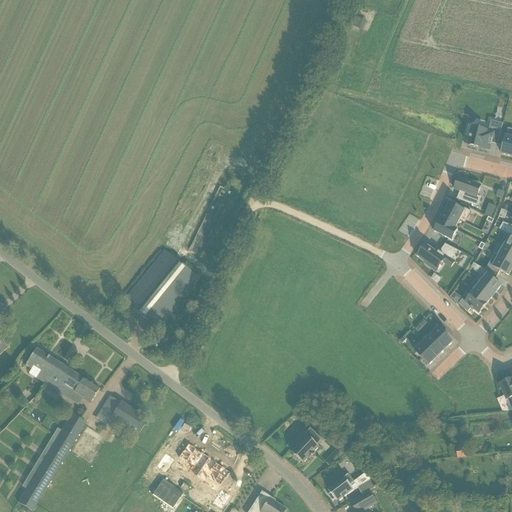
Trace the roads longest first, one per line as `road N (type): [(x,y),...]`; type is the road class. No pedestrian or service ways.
road 1 (unclassified): [(319,511),(297,483),(0,254)]
road 2 (track): [(254,196),(343,0)]
road 3 (residential): [(395,260),(452,160),(511,174)]
road 4 (unclassified): [(395,260),(254,196)]
